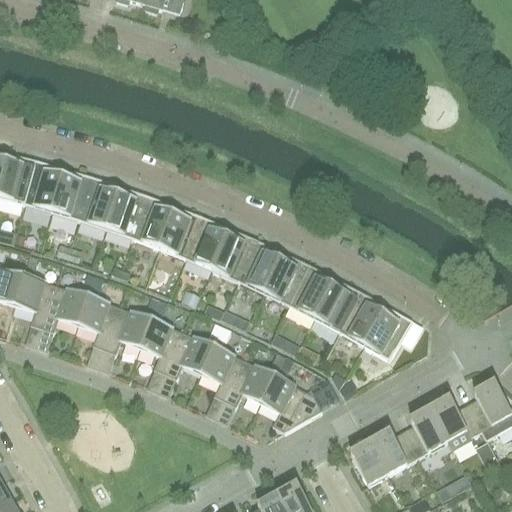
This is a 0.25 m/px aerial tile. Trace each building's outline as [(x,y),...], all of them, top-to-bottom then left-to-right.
[(138,7),(140,0),(115,0),(117,0),(116,5),(129,9),(130,4),(138,7)] [(185,0),(140,0),(138,7),(146,9),(145,14),(158,18),(159,13),(162,14),(162,13),(180,18),(185,0)] [(0,194),(9,159),(0,156),(0,194)] [(0,203),(25,210),(37,166),(9,159),(0,194),(0,203)] [(53,218),(65,174),(37,166),(25,210),(53,218)] [(80,226),(93,183),(65,174),(53,218),(80,226)] [(107,235),(121,192),(93,183),(80,226),(107,235)] [(133,244),(149,201),(121,192),(107,235),(133,244)] [(160,254),(176,212),(149,201),(133,244),(160,254)] [(186,264),(204,222),(176,212),(160,254),(186,264)] [(213,275),(230,234),(204,222),(186,264),(213,275)] [(239,286),(257,245),(230,234),(213,275),(239,286)] [(18,238),(15,247),(23,249),(25,240),(18,238)] [(264,299),(284,258),(257,245),(239,286),(264,299)] [(56,260),(67,264),(71,253),(60,249),(56,260)] [(71,253),(67,264),(79,267),(82,256),(71,253)] [(290,311),(310,270),(284,258),(264,299),(290,311)] [(36,274),(39,263),(30,260),(27,271),(36,274)] [(315,324),(336,284),(310,270),(290,311),(315,324)] [(119,282),(122,275),(114,272),(111,279),(119,282)] [(0,306),(15,311),(24,280),(3,273),(0,273),(0,306)] [(130,278),(122,275),(119,282),(128,285),(130,278)] [(84,289),(92,292),(96,281),(88,278),(84,289)] [(43,334),(57,291),(46,287),(46,286),(24,280),(15,311),(35,317),(31,331),(43,334)] [(104,284),(96,281),(92,292),(100,295),(104,284)] [(340,337),(362,297),(336,284),(315,324),(340,337)] [(79,331),(89,300),(68,293),(67,294),(57,291),(43,334),(55,338),(59,324),(79,331)] [(186,294),(181,306),(195,312),(200,300),(186,294)] [(365,351),(387,312),(362,297),(340,337),(365,351)] [(105,356),(121,313),(110,309),(111,308),(89,300),(79,331),(98,337),(93,351),(105,356)] [(148,312),(156,316),(161,305),(152,302),(148,312)] [(169,308),(161,305),(156,316),(164,319),(169,308)] [(390,366),(413,327),(387,312),(365,351),(390,366)] [(141,354),(153,324),(132,315),(131,317),(121,313),(105,356),(116,360),(122,346),(141,354)] [(219,313),(215,321),(221,324),(221,323),(224,316),(219,313)] [(244,323),(239,332),(246,335),(250,326),(244,323)] [(166,380),(184,338),(173,333),(174,332),(153,324),(141,354),(160,361),(154,375),(166,380)] [(211,339),(219,342),(224,332),(216,328),(211,339)] [(231,335),(224,332),(219,342),(227,346),(231,335)] [(202,380),(215,350),(195,341),(194,342),(184,338),(166,380),(177,385),(183,371),(202,380)] [(226,407),(245,366),(235,361),(236,360),(215,350),(202,380),(220,388),(214,402),(226,407)] [(302,350),(297,359),(304,362),(309,353),(302,350)] [(280,372),(286,362),(278,358),(272,368),(280,372)] [(261,409),(276,380),(256,370),(255,371),(245,366),(226,407),(237,412),(243,399),(261,409)] [(336,376),(332,381),(338,393),(345,384),(345,383),(336,376)] [(323,416),(314,402),(296,392),(296,390),(276,380),(261,409),(280,418),(273,431),(285,438),(323,416)] [(350,388),(340,393),(344,402),(355,397),(350,388)] [(486,445),(511,430),(511,419),(495,389),(475,400),(479,408),(469,414),(482,436),(486,445)] [(470,443),(482,436),(469,414),(458,420),(450,405),(431,415),(448,446),(453,456),(472,445),(470,443)] [(448,446),(431,415),(411,426),(416,434),(405,440),(418,463),(448,446)] [(418,463),(405,440),(395,446),(390,438),(371,449),(388,480),(418,463)] [(388,480),(371,449),(351,460),(368,491),(388,480)] [(471,478),(467,480),(471,488),(476,486),(471,478)] [(0,511),(12,506),(1,487),(0,487),(0,511)] [(309,511),(297,490),(278,501),(283,511),(309,511)] [(446,490),(436,495),(442,505),(452,500),(446,490)] [(283,511),(278,501),(258,511),(283,511)]
